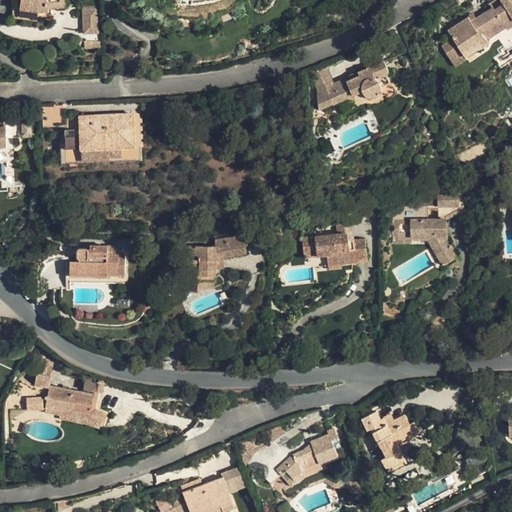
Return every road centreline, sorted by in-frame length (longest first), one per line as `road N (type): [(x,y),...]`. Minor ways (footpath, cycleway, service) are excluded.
road 1 (residential): [(0,98),(153,95),(295,66),(422,0)]
road 2 (residential): [(366,377),(166,382),(77,359),(30,327),(0,285)]
road 3 (residential): [(366,377),(96,486),(0,497)]
road 4 (residential): [(511,365),(366,377)]
